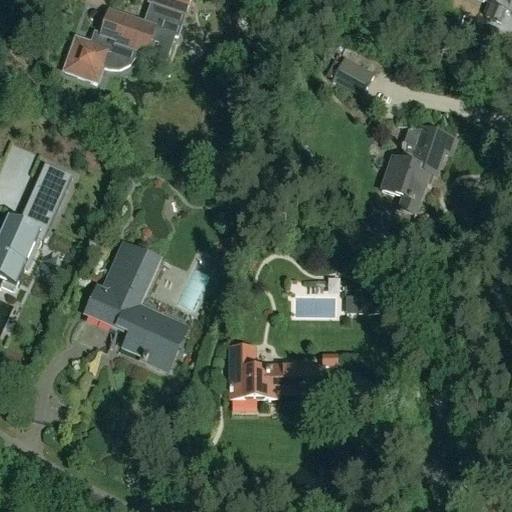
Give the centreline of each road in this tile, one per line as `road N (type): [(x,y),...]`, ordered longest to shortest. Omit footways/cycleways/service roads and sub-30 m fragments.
road 1 (residential): [(415,511),(511,263)]
road 2 (residential): [(133,511),(0,440)]
